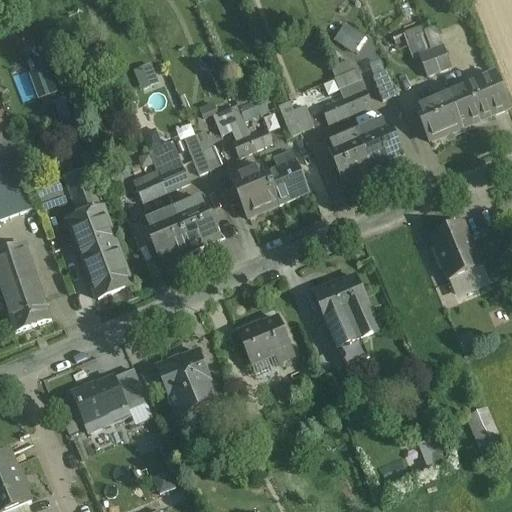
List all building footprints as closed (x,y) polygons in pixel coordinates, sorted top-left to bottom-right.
[(335,41),(355,55),(368,38),(348,23),(335,41)] [(422,29),(393,41),(398,53),(408,49),(413,62),(419,60),(419,58),(431,54),(422,29)] [(439,75),(431,54),(419,58),(419,60),(427,80),(439,75)] [(155,60),(138,67),(148,90),(164,83),(155,60)] [(40,100),(58,93),(49,69),(31,76),(40,100)] [(356,73),(335,82),(340,94),(343,103),(365,94),(356,73)] [(397,98),(387,74),(373,80),(383,104),(397,98)] [(495,77),(448,96),(448,97),(462,131),(463,132),(509,112),(495,77)] [(343,103),(349,118),(372,109),(365,94),(343,103)] [(263,100),(248,106),(244,97),(235,101),(245,124),(268,114),(265,108),(266,108),(263,100)] [(448,97),(416,111),(431,144),(462,131),(448,97)] [(343,103),(321,113),(328,128),(349,118),(343,103)] [(290,105),(279,109),(291,139),(302,135),(294,114),(290,105)] [(212,106),(200,111),(204,121),(216,116),(212,106)] [(305,109),(294,114),(302,135),(314,130),(305,109)] [(237,110),(214,120),(221,138),(232,134),(236,145),(250,139),(237,110)] [(386,124),(357,136),(374,177),(403,164),(386,124)] [(266,133),(250,139),(256,154),(272,147),(266,133)] [(203,135),(196,138),(200,148),(203,155),(209,152),(203,135)] [(357,136),(327,149),(344,189),(374,177),(357,136)] [(196,138),(184,143),(188,152),(200,148),(196,138)] [(236,145),(234,147),(240,161),(256,154),(250,139),(236,145)] [(172,145),(160,150),(168,168),(169,168),(180,163),(172,145)] [(203,155),(200,148),(188,152),(199,178),(210,174),(203,155)] [(160,150),(148,155),(157,175),(159,181),(172,175),(169,168),(168,168),(160,150)] [(209,152),(203,155),(210,174),(221,169),(213,151),(209,152)] [(15,153),(0,158),(0,223),(35,211),(15,153)] [(291,155),(274,162),(279,172),(266,177),(279,208),(308,196),(291,155)] [(180,163),(169,168),(172,175),(183,171),(180,163)] [(172,175),(159,181),(160,183),(166,196),(189,186),(183,171),(172,175)] [(66,174),(70,207),(92,205),(88,172),(66,174)] [(249,173),(232,180),(250,220),(279,208),(266,177),(253,183),(249,173)] [(157,175),(133,185),(137,193),(160,183),(159,181),(157,175)] [(160,183),(137,193),(142,206),(166,196),(160,183)] [(221,242),(203,201),(173,214),(191,255),(221,242)] [(131,289),(102,211),(101,211),(101,212),(82,219),(88,235),(75,240),(98,302),(131,289)] [(173,214),(143,227),(161,268),(191,255),(173,214)] [(463,226),(431,240),(450,286),(482,272),(483,272),(476,255),(463,226)] [(511,247),(509,241),(476,255),(483,272),(482,272),(485,281),(511,269),(511,247)] [(26,249),(0,257),(0,289),(15,335),(51,323),(26,249)] [(357,282),(332,292),(331,290),(316,297),(329,329),(353,319),(356,327),(372,320),(357,282)] [(280,322),(256,332),(255,331),(239,337),(252,369),(276,359),(279,367),(295,360),(280,322)] [(218,404),(199,356),(174,365),(174,364),(158,370),(166,391),(178,421),(218,404)] [(158,370),(137,379),(146,399),(166,391),(158,370)] [(114,382),(90,392),(89,390),(74,396),(87,428),(110,419),(113,426),(130,419),(114,382)] [(305,384),(294,389),(298,398),(309,393),(305,384)] [(485,413),(464,422),(476,450),(497,441),(485,413)] [(225,420),(193,433),(208,471),(227,463),(219,444),(233,439),(225,420)] [(429,472),(447,464),(435,437),(417,446),(429,472)] [(117,443),(95,453),(102,468),(124,458),(117,443)] [(10,454),(0,458),(0,511),(14,511),(31,505),(10,454)]
